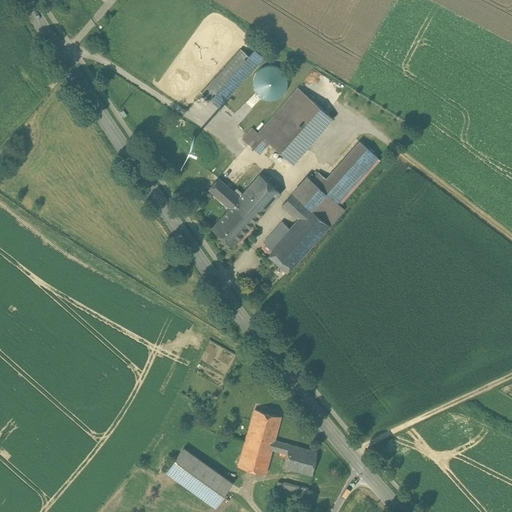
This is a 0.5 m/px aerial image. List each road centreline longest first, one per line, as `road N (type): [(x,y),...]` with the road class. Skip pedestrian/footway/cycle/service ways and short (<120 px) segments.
road 1 (secondary): [(362,469),(216,284),(23,0)]
road 2 (track): [(406,153),(511,234)]
